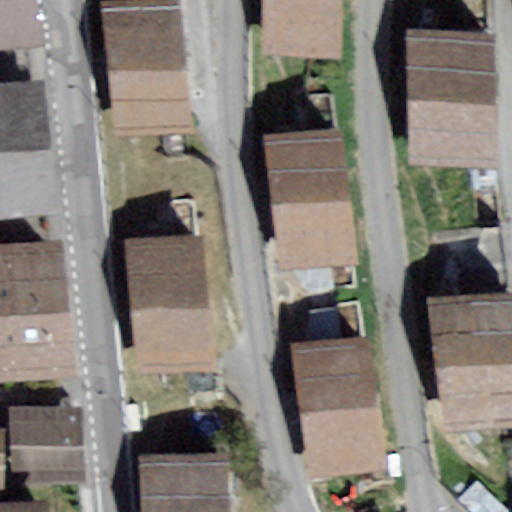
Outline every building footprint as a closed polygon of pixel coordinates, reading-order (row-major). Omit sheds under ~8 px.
[(53,0),(0,0),(0,44),(58,35),(53,0)] [(336,0),(272,0),(270,44),(335,47),(336,0)] [(178,4),(109,9),(117,124),(186,119),(178,4)] [(488,37),(417,35),(415,151),(486,152),(488,37)] [(65,79),(0,86),(0,214),(81,205),(65,79)] [(342,135),(276,140),(284,261),(350,257),(342,135)] [(53,240),(0,244),(0,381),(65,376),(53,240)] [(201,242),(137,247),(146,359),(210,354),(201,242)] [(460,281),(505,281),(505,250),(460,250),(460,281)] [(511,308),(511,297),(442,305),(456,430),(511,423),(511,308)] [(366,347),(304,354),(317,467),(379,460),(366,347)] [(79,407),(11,408),(13,479),(80,478),(79,407)] [(229,511),(231,462),(146,460),(144,511),(229,511)] [(52,511),(52,498),(0,498),(0,511),(52,511)]
